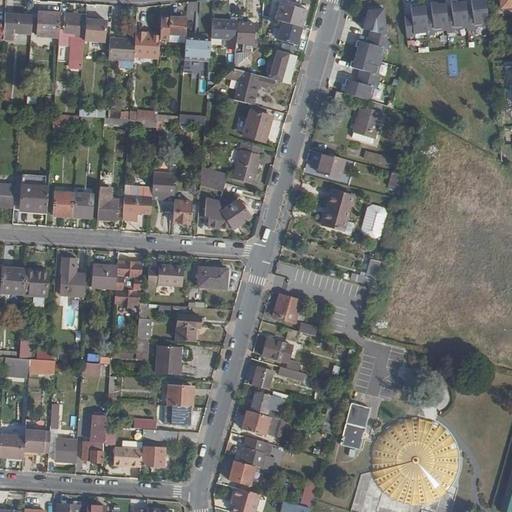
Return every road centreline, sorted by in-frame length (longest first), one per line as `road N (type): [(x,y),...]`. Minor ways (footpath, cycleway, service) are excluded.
road 1 (residential): [(263,253),(0,234)]
road 2 (residential): [(263,253),(334,0)]
road 3 (residential): [(199,492),(263,253)]
road 4 (residential): [(199,492),(0,479)]
road 5 (unknown): [(379,382),(373,336),(347,293),(302,277),(256,280)]
